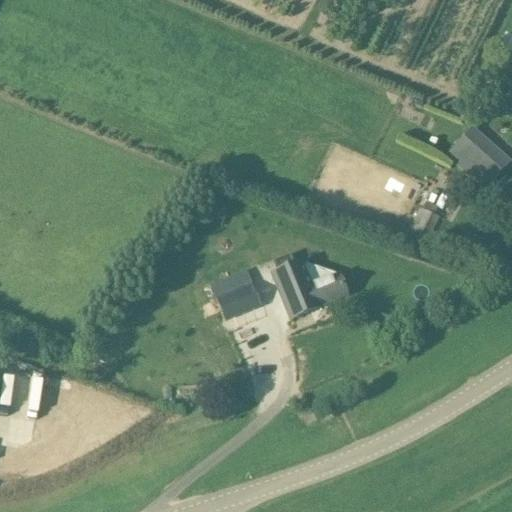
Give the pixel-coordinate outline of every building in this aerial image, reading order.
[(447,159),(484,191),(508,163),(472,131),(447,159)] [(428,237),(438,218),(419,208),(400,246),(419,255),(422,250),(441,260),(447,247),(428,237)] [(484,232),(477,228),(473,236),(480,240),(484,232)] [(247,287),(243,277),(225,283),(220,268),(236,262),(228,243),(190,259),(195,274),(188,277),(201,307),(216,342),(264,325),(258,310),(261,309),(252,285),(247,287)] [(290,256),(272,263),(276,274),(270,276),(288,321),(319,308),(345,296),(337,276),(334,277),(334,276),(301,265),(300,264),(294,266),(290,256)]
